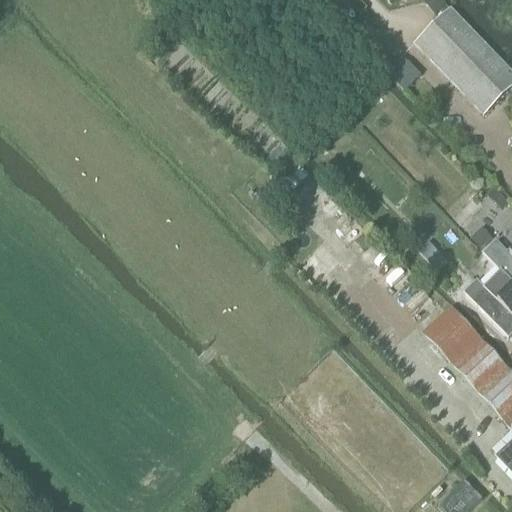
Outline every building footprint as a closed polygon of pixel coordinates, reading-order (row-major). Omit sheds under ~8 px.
[(435,18),(446,8),(438,0),(423,0),(420,3),(435,18)] [(483,118),(511,90),(511,76),(449,12),(414,46),(483,118)] [(508,207),(493,192),(486,199),(501,214),(508,207)] [(428,245),(417,255),(436,275),(447,265),(428,245)] [(496,245),(483,258),(499,274),(511,286),(511,256),(510,258),(496,245)] [(476,284),(462,296),(470,304),(508,340),(511,336),(511,286),(499,274),(483,290),(476,284)] [(511,434),(511,433),(511,378),(450,311),(422,337),(511,434)] [(511,445),(496,461),(511,477),(511,445)]
